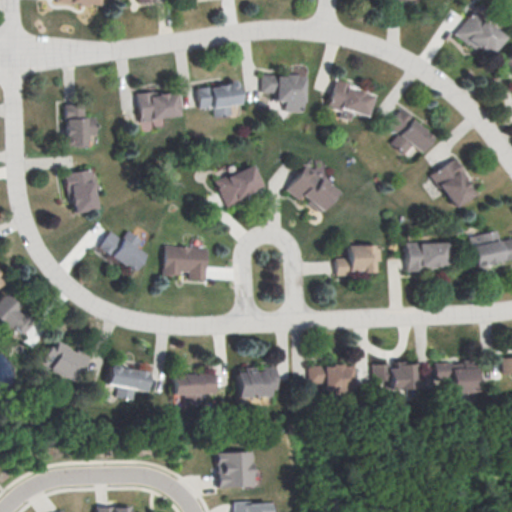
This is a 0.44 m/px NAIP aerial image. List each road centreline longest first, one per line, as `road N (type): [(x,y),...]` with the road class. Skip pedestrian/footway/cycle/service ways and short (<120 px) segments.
road 1 (residential): [(511,309),(170,325),(100,308),(46,262),(21,202),(9,0)]
road 2 (residential): [(12,52),(69,55),(326,31),(410,62),(446,88),(511,164)]
road 3 (residential): [(0,511),(38,481),(134,473),(175,490),(192,511)]
road 4 (residential): [(297,321),(295,254),(285,236),(268,232),(252,240),(246,256),(248,324)]
